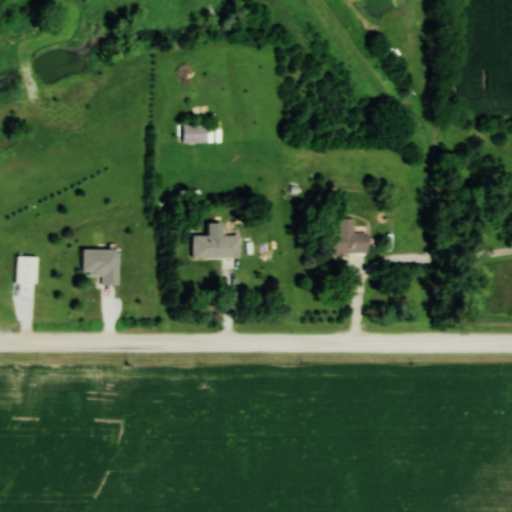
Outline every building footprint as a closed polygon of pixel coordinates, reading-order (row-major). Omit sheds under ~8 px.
[(181,142),(206,142),(206,124),(181,124),(181,142)] [(368,253),(367,231),(353,232),(353,218),(332,218),(332,253),(368,253)] [(192,235),(192,259),(239,259),(239,235),(192,235)] [(100,285),(118,285),(118,249),(81,249),(81,275),(100,275),(100,285)] [(37,282),(37,256),(16,256),(16,282),(37,282)]
